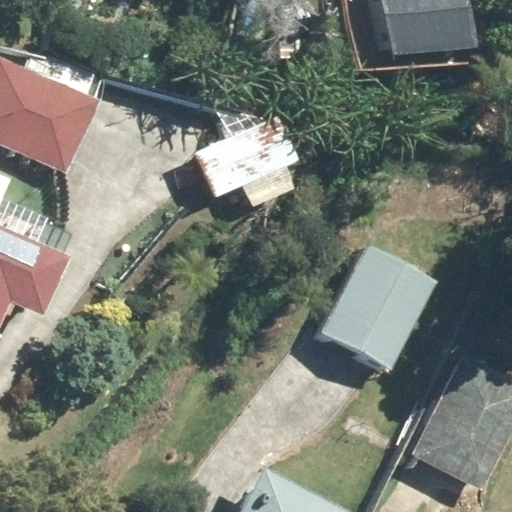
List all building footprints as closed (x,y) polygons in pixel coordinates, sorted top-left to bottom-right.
[(448,59),(443,0),(363,0),(369,65),(448,59)] [(0,76),(0,157),(48,181),(80,116),(0,76)] [(280,185),(256,122),(171,154),(194,217),(280,185)] [(0,338),(34,263),(0,247),(0,338)] [(300,339),(375,375),(417,290),(343,254),(300,339)] [(470,493),(511,405),(511,391),(449,361),(401,460),(470,493)] [(307,511),(243,479),(226,511),(307,511)]
